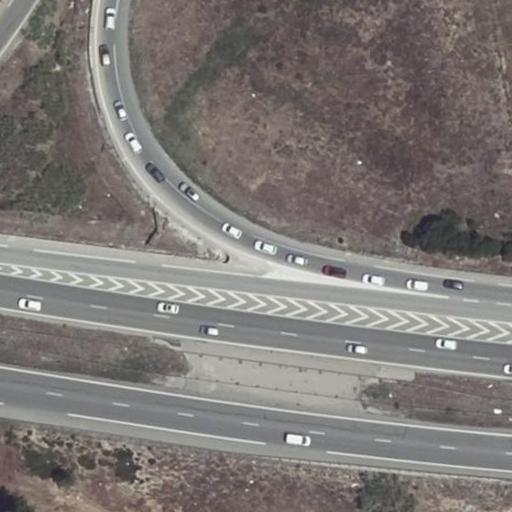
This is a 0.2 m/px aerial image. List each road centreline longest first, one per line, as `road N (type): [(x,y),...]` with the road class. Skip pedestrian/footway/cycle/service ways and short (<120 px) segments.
road 1 (motorway): [(511,305),(280,254),(199,218),(166,193),(120,125),(106,76),(110,0)]
road 2 (motorway): [(0,381),(324,433),(511,453)]
road 3 (motorway): [(511,361),(0,289)]
road 4 (motorway): [(511,308),(0,254)]
